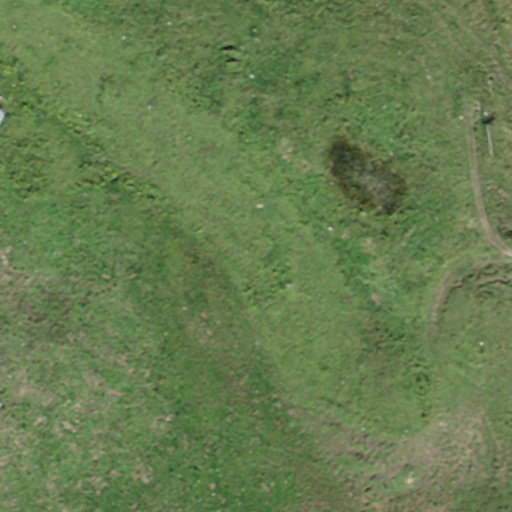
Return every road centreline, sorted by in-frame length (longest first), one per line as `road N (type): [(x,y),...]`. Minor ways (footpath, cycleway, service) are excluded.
road 1 (track): [(477,511),(485,448),(436,359)]
road 2 (track): [(511,261),(472,259),(441,286),(431,327),(436,359)]
